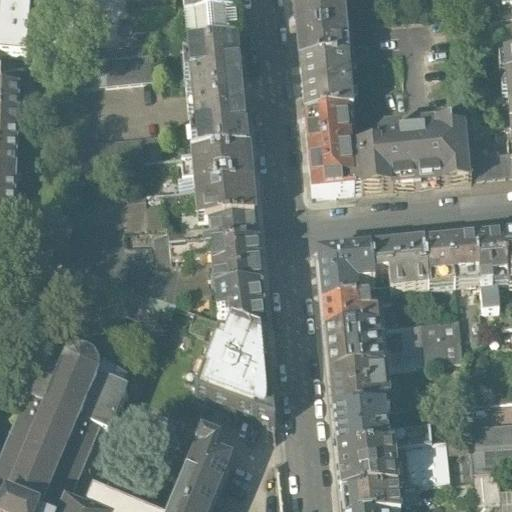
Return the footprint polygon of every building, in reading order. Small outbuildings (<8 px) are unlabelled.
[(0,58),(25,61),(30,0),(0,0),(0,6),(0,58)] [(181,0),(183,18),(184,31),(234,25),(232,0),(181,0)] [(307,0),(308,9),(341,7),(340,0),(307,0)] [(130,12),(132,36),(184,31),(183,18),(175,19),(174,7),(130,12)] [(341,7),(308,9),(298,10),(299,41),(301,68),(348,65),(345,20),(342,20),(341,7)] [(184,31),(186,56),(237,51),(236,46),(234,25),(184,31)] [(186,56),(197,164),(248,159),(244,122),(240,86),(237,51),(186,56)] [(82,68),(72,68),(72,95),(155,87),(151,60),(117,63),(82,68)] [(305,95),(308,123),(349,118),(353,118),(348,65),(301,68),(305,95)] [(0,76),(0,225),(14,226),(18,89),(0,88),(0,76)] [(312,164),(315,198),(388,192),(385,151),(371,152),(362,155),(351,155),(349,118),(308,123),(312,164)] [(385,151),(388,192),(409,190),(446,187),(472,184),(470,159),(468,134),(452,136),(450,127),(429,128),(429,138),(401,140),(400,130),(383,131),(385,151)] [(72,151),(75,176),(161,168),(159,143),(72,151)] [(511,156),(470,159),(472,184),(511,181),(511,156)] [(249,182),(248,159),(197,164),(180,166),(183,182),(193,181),(195,197),(250,192),(249,182)] [(195,197),(197,212),(201,212),(202,214),(203,230),(254,226),(251,201),(250,192),(195,197)] [(75,209),(75,236),(110,237),(167,234),(162,216),(197,212),(195,197),(75,209)] [(200,241),(168,245),(169,259),(256,251),(255,244),(254,226),(203,230),(199,231),(200,241)] [(110,237),(109,247),(169,259),(168,245),(167,234),(110,237)] [(75,236),(75,269),(167,305),(171,273),(169,259),(109,247),(110,237),(75,236)] [(511,242),(501,244),(506,284),(506,287),(511,286),(511,242)] [(506,284),(501,244),(482,246),(477,246),(479,285),(480,313),(499,312),(498,290),(497,286),(506,284)] [(454,248),(449,249),(452,285),(479,285),(477,246),(454,248)] [(452,285),(449,249),(444,249),(424,251),(427,292),(453,291),(452,285)] [(169,259),(171,273),(205,270),(205,266),(211,266),(212,274),(207,275),(208,286),(214,286),(215,299),(261,294),(258,270),(256,251),(169,259)] [(427,292),(424,251),(398,254),(370,257),(372,281),(390,280),(390,289),(390,296),(428,295),(427,292)] [(372,281),(370,257),(320,262),(324,310),(356,307),(356,290),(372,289),(372,281)] [(215,299),(217,320),(229,319),(229,330),(263,343),(265,342),(262,314),(261,294),(215,299)] [(356,307),(324,310),(326,328),(327,338),(375,333),(397,331),(395,315),(371,316),(370,306),(356,307)] [(502,313),(484,314),(487,349),(511,346),(511,339),(498,340),(496,322),(503,321),(502,313)] [(431,327),(417,329),(423,370),(460,366),(459,356),(456,325),(431,327)] [(194,401),(274,431),(267,360),(265,342),(263,343),(229,330),(224,343),(217,341),(194,401)] [(390,373),(389,360),(383,360),(381,342),(376,343),(375,333),(327,338),(327,348),(330,378),(386,373),(390,373)] [(389,356),(389,360),(390,373),(402,372),(400,355),(389,356)] [(78,511),(104,451),(110,453),(115,442),(109,440),(128,396),(123,395),(128,383),(105,373),(100,385),(100,381),(99,379),(97,375),(95,371),(91,368),(88,366),(84,365),(80,364),(76,365),(73,365),(70,367),(67,369),(65,371),(63,373),(61,377),(44,369),(0,470),(0,511),(213,511),(232,468),(216,461),(221,450),(202,442),(172,511),(78,511)] [(386,373),(330,378),(332,392),(334,419),(383,414),(383,403),(387,402),(386,373)] [(383,414),(334,419),(338,452),(338,458),(395,453),(433,449),(431,431),(386,435),(383,414)] [(511,426),(468,431),(469,446),(472,476),(511,473),(511,426)] [(433,449),(395,453),(399,493),(420,491),(452,488),(448,448),(433,449)] [(395,453),(338,458),(342,491),(342,498),(399,493),(395,453)] [(399,493),(342,498),(343,511),(399,511),(399,509),(421,507),(420,491),(399,493)]
